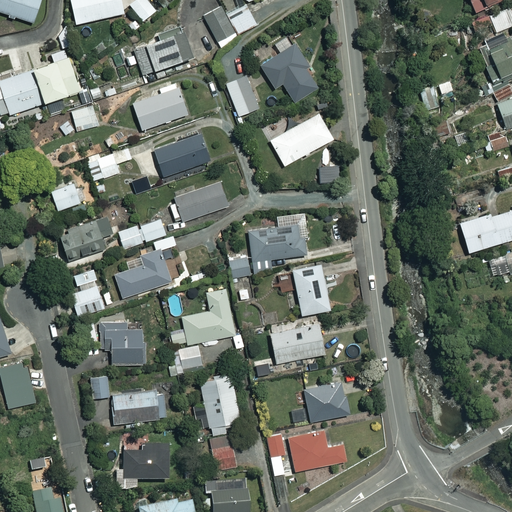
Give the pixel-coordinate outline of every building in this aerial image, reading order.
[(0,0),(0,11),(11,15),(10,18),(16,20),(17,17),(36,23),(43,0),(0,0)] [(127,14),(124,0),(72,0),(78,24),(127,14)] [(159,11),(150,0),(135,0),(130,4),(143,23),(159,11)] [(506,0),(484,0),(489,9),(506,0)] [(258,25),(247,5),(228,15),(239,35),(258,25)] [(237,32),(223,7),(205,17),(219,42),(237,32)] [(511,27),(511,8),(491,17),(497,33),(511,27)] [(71,28),(61,26),(58,40),(69,42),(71,28)] [(174,29),(159,35),(161,41),(148,46),(157,72),(186,62),(174,29)] [(218,47),(212,34),(204,38),(210,51),(218,47)] [(511,36),(505,40),(503,35),(481,45),(490,66),(487,67),(494,83),(511,75),(511,36)] [(202,39),(194,43),(200,57),(208,53),(202,39)] [(312,67),(297,44),(261,66),(275,89),(312,67)] [(155,72),(146,47),(136,50),(145,75),(155,72)] [(136,54),(126,57),(129,68),(139,65),(136,54)] [(82,92),(71,59),(36,70),(47,104),(82,92)] [(45,104),(33,69),(0,80),(0,82),(11,115),(45,104)] [(261,109),(248,77),(226,85),(239,118),(261,109)] [(454,93),(451,81),(439,84),(442,96),(454,93)] [(190,115),(179,83),(161,89),(162,93),(134,103),(144,130),(190,115)] [(105,87),(92,90),(94,100),(107,97),(105,87)] [(441,107),(435,88),(421,93),(427,112),(441,107)] [(511,127),(511,99),(497,105),(506,130),(511,127)] [(99,126),(95,107),(74,111),(78,131),(99,126)] [(336,141),(321,114),(272,141),(287,169),(336,141)] [(77,131),(72,119),(60,125),(65,136),(77,131)] [(471,143),(467,131),(455,135),(459,147),(471,143)] [(212,162),(202,134),(155,151),(165,179),(212,162)] [(509,147),(506,137),(484,144),(487,154),(509,147)] [(133,160),(131,149),(89,157),(93,180),(121,175),(118,163),(133,160)] [(171,206),(177,223),(183,221),(184,222),(230,206),(222,182),(176,199),(178,203),(171,206)] [(82,204),(76,184),(53,191),(59,211),(82,204)] [(345,211),(328,212),(328,221),(346,220),(345,211)] [(511,241),(511,211),(494,217),(493,214),(462,223),(471,254),(511,241)] [(295,216),(279,218),(280,229),(250,233),(255,271),(271,269),(270,260),(313,254),(309,224),(296,226),(295,216)] [(126,250),(145,244),(144,241),(147,240),(148,243),(168,236),(162,219),(142,226),(143,229),(140,230),(139,225),(119,232),(126,250)] [(115,235),(112,220),(63,231),(69,261),(108,253),(105,237),(115,235)] [(155,242),(157,251),(142,255),(145,265),(116,274),(124,298),(180,280),(179,276),(171,278),(163,251),(178,247),(175,236),(155,242)] [(252,276),(249,258),(232,260),(234,278),(252,276)] [(294,271),(295,274),(278,277),(280,284),(274,285),(275,288),(280,287),(282,294),(298,290),(304,316),(332,310),(323,265),(294,271)] [(106,309),(99,286),(71,295),(78,318),(106,309)] [(250,289),(240,290),(241,302),(252,300),(250,289)] [(238,336),(228,290),(207,294),(211,312),(183,318),(189,346),(238,336)] [(0,356),(13,353),(1,315),(0,315),(0,356)] [(129,331),(128,323),(102,324),(103,351),(113,350),(114,366),(148,364),(147,330),(129,331)] [(321,325),(271,334),(277,364),(327,354),(321,325)] [(201,345),(179,350),(182,360),(203,355),(201,345)] [(29,368),(24,364),(0,368),(0,373),(7,408),(37,402),(35,395),(29,368)] [(183,364),(169,365),(170,377),(184,376),(183,364)] [(233,372),(201,380),(214,437),(247,429),(233,372)] [(110,376),(92,378),(94,399),(112,397),(110,376)] [(351,416),(344,381),(306,389),(313,424),(351,416)] [(165,398),(157,392),(113,394),(115,426),(166,423),(165,398)] [(307,411),(293,412),(294,422),(308,421),(307,411)] [(287,438),(294,472),(348,462),(344,445),(329,448),(325,430),(287,438)] [(282,455),(287,454),(284,435),(268,438),(271,457),(282,455)] [(237,468),(233,439),(210,442),(214,472),(237,468)] [(143,452),(124,453),(124,456),(123,456),(123,470),(117,471),(117,490),(136,489),(136,480),(168,480),(168,446),(143,446),(143,452)] [(275,476),(284,474),(285,474),(282,455),(271,457),(275,476)] [(284,474),(275,476),(280,504),(289,502),(284,474)] [(211,494),(248,490),(246,479),(205,483),(206,494),(211,494)] [(62,511),(57,487),(32,492),(36,511),(62,511)] [(250,511),(248,490),(211,494),(213,511),(250,511)] [(139,508),(139,511),(195,511),(193,501),(179,504),(178,500),(139,508)]
